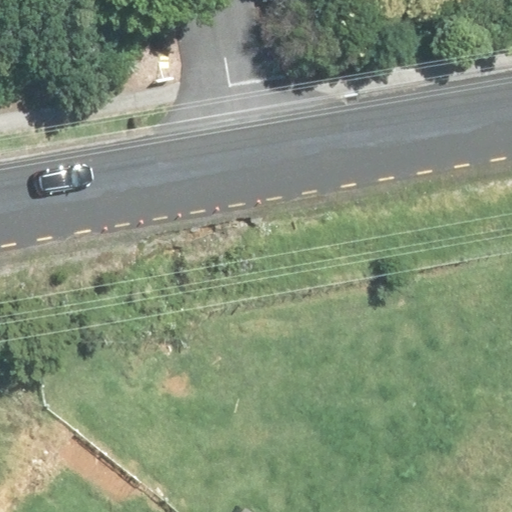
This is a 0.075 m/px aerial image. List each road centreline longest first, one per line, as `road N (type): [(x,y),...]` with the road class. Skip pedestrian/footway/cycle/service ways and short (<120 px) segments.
road 1 (residential): [(222,165),(511,115)]
road 2 (residential): [(0,204),(222,165)]
road 3 (residential): [(199,0),(222,165)]
